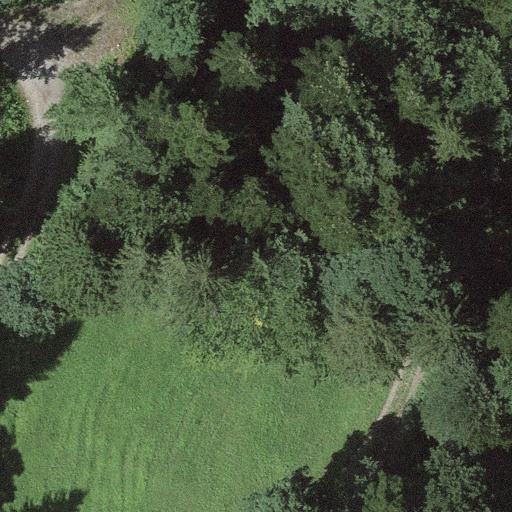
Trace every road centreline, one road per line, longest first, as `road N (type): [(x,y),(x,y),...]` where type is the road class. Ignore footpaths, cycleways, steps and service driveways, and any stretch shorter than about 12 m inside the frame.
road 1 (track): [(334,511),(404,397),(457,208),(511,174)]
road 2 (track): [(0,40),(19,55),(36,89),(44,142),(37,195),(0,282)]
